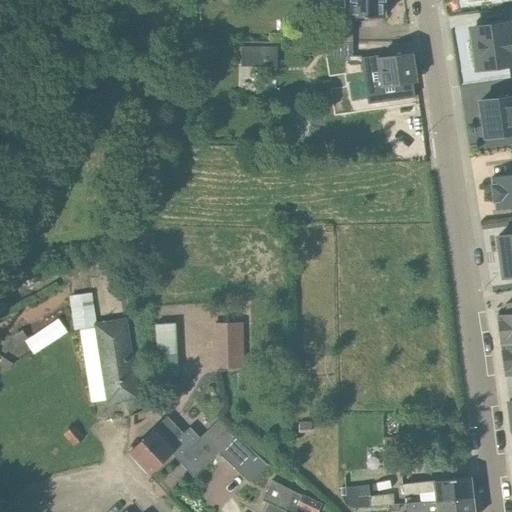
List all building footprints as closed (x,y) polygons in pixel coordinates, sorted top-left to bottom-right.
[(347,0),(347,17),(384,17),(384,0),(347,0)] [(511,28),(511,22),(474,27),(470,28),(475,70),(511,64),(511,28)] [(325,42),(352,42),(352,27),(325,27),(325,42)] [(352,42),(325,42),(324,57),(352,57),(352,42)] [(143,47),(123,46),(123,57),(142,58),(143,47)] [(256,66),(256,46),(242,46),(236,46),(236,64),(241,64),(241,66),(256,66)] [(364,68),(367,89),(416,81),(412,53),(392,56),(377,58),(377,57),(360,56),(361,68),(364,68)] [(485,137),(511,133),(511,96),(480,101),(485,137)] [(511,174),(491,178),(492,185),(491,185),(493,201),(494,201),(495,208),(511,205),(511,174)] [(511,233),(498,236),(500,251),(499,251),(501,262),(504,278),(511,276),(511,233)] [(511,312),(497,315),(501,345),(511,343),(511,312)] [(95,323),(104,383),(107,403),(137,398),(125,318),(95,323)] [(213,323),(213,367),(242,366),(241,322),(213,323)] [(184,374),(185,323),(165,323),(164,374),(184,374)] [(511,343),(501,345),(505,375),(511,373),(511,343)] [(199,438),(189,428),(183,434),(168,418),(129,453),(148,474),(172,452),(182,463),(183,462),(199,447),(195,442),(199,438)] [(220,418),(199,438),(195,442),(199,447),(183,462),(195,475),(236,435),(220,418)] [(310,422),(299,422),(299,434),(310,434),(310,422)] [(255,477),(270,461),(240,432),(225,448),(255,477)] [(398,453),(398,450),(384,450),(384,454),(384,468),(398,467),(398,453)] [(377,452),(365,453),(367,470),(379,469),(377,452)] [(420,503),(473,498),(470,477),(450,479),(403,484),(404,494),(419,493),(420,503)] [(272,479),(271,482),(262,500),(286,511),(318,511),(322,504),(302,493),(301,495),(272,479)] [(358,497),(369,496),(370,496),(369,484),(357,487),(358,497)] [(370,507),(394,505),(393,494),(369,496),(370,507)] [(474,511),(473,498),(420,503),(406,504),(406,511),(474,511)]
